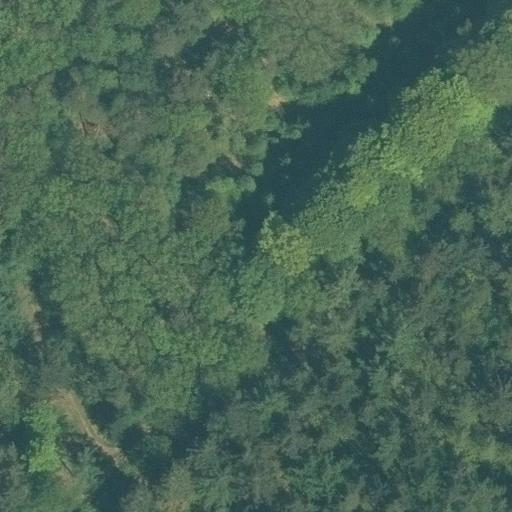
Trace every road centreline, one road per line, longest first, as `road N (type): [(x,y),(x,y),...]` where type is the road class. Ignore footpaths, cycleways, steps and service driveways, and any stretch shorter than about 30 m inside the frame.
road 1 (track): [(98,462),(491,94)]
road 2 (track): [(0,254),(98,462)]
